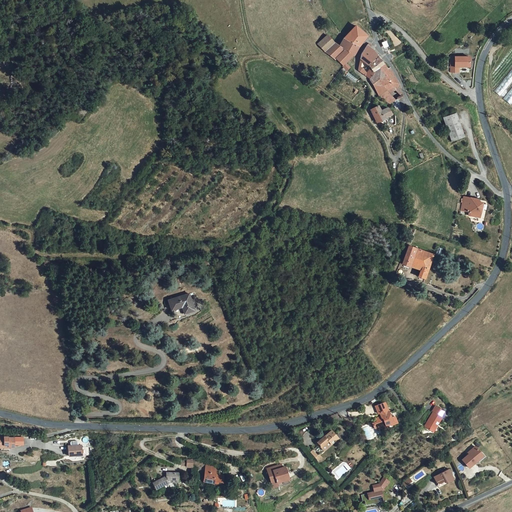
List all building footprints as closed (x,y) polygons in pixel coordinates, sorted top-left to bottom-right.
[(354,24),(343,37),(342,38),(358,47),(362,39),(365,35),(354,24)] [(353,55),(358,47),(342,38),(337,45),(326,36),(318,44),(334,59),(335,58),(343,64),(341,66),(346,70),(348,67),(345,61),(348,57),(351,59),(353,55)] [(375,53),(366,45),(361,50),(358,70),(367,77),(373,69),(382,63),(375,53)] [(466,59),(447,56),(446,72),(454,73),(454,68),(465,69),(466,59)] [(379,94),(386,90),(396,84),(399,95),(402,93),(398,83),(389,67),(386,68),(382,63),(373,69),(367,77),(376,93),(379,94)] [(511,68),(495,92),(502,97),(511,82),(511,68)] [(399,95),(396,84),(386,90),(395,99),(397,97),(399,95)] [(390,103),(393,101),(395,99),(386,90),(379,94),(390,103)] [(384,119),(387,126),(395,124),(395,116),(393,112),(391,114),(386,106),(380,109),(378,105),(370,109),(370,110),(376,122),(384,119)] [(452,142),(465,138),(455,113),(442,118),(452,142)] [(470,196),(461,195),(458,212),(477,215),(479,201),(470,199),(470,196)] [(414,283),(422,287),(432,254),(406,245),(405,247),(400,263),(410,268),(412,263),(420,265),(418,271),(414,283)] [(410,268),(418,271),(420,265),(412,263),(410,268)] [(183,312),(183,314),(193,311),(188,295),(167,301),(170,310),(173,310),(174,315),(183,312)] [(379,403),(369,406),(370,413),(372,413),(373,417),(371,418),(368,422),(369,424),(364,425),(365,429),(368,430),(372,429),(375,431),(377,428),(381,427),(380,423),(384,422),(379,403)] [(445,412),(435,406),(433,411),(433,412),(425,427),(432,431),(434,427),(437,428),(444,417),(442,417),(445,412)] [(322,434),(314,440),(322,449),(337,438),(331,430),(324,436),(322,434)] [(16,435),(7,437),(9,445),(17,444),(19,446),(25,445),(23,436),(17,437),(16,435)] [(84,443),(71,443),(71,453),(84,454),(84,443)] [(472,463),(480,457),(474,448),(465,454),(466,456),(460,460),(466,469),(472,464),(472,463)] [(262,463),(267,475),(272,473),(274,476),(285,471),(280,460),(278,461),(271,464),(269,465),(267,461),(262,463)] [(216,463),(207,462),(205,481),(215,482),(215,484),(221,484),(221,480),(223,480),(224,472),(216,471),(216,463)] [(441,481),(443,484),(451,481),(446,469),(429,476),(433,485),(441,481)] [(177,480),(177,470),(166,471),(166,473),(150,481),(154,488),(167,481),(177,480)] [(384,490),(393,479),(392,477),(390,476),(387,473),(383,478),(375,488),(371,489),(357,492),(358,498),(360,497),(361,502),(374,500),(373,494),(377,493),(379,498),(388,496),(387,495),(387,494),(387,493),(386,492),(385,491),(384,490)] [(369,483),(371,489),(375,488),(383,478),(379,475),(375,482),(369,483)]
